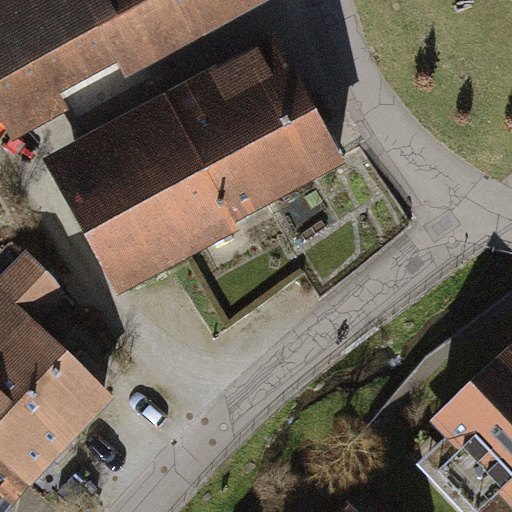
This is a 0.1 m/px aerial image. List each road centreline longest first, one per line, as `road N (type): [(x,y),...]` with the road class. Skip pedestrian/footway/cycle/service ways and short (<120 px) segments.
road 1 (residential): [(485,211),(240,391),(142,511)]
road 2 (residential): [(485,211),(392,146),(346,69),(323,0)]
